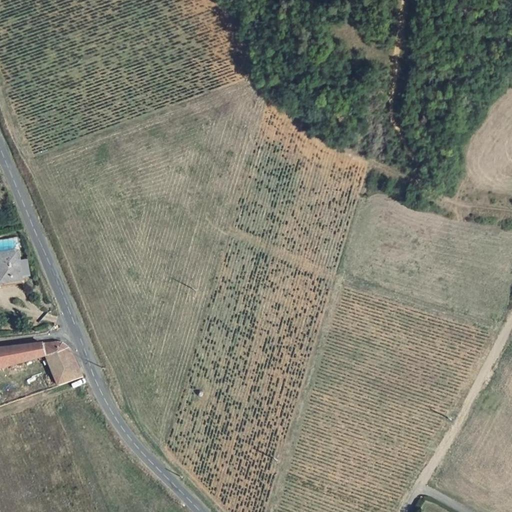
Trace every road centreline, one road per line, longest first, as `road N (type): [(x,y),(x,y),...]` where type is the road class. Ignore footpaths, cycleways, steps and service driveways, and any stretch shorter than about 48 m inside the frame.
road 1 (tertiary): [(77,336),(117,422),(200,511)]
road 2 (tertiary): [(0,146),(77,336)]
road 3 (track): [(420,486),(511,319)]
